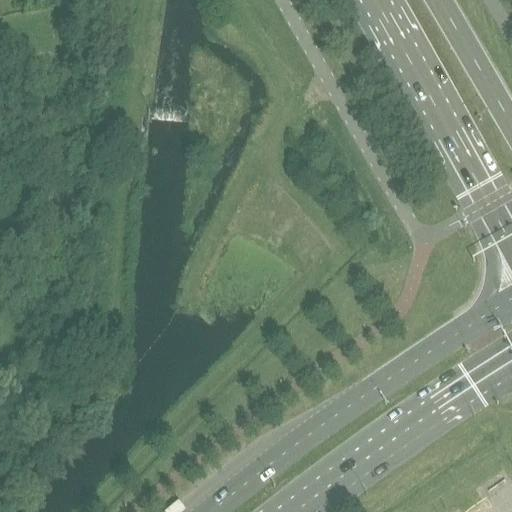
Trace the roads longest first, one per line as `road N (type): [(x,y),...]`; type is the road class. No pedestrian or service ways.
road 1 (secondary): [(511,296),(368,392),(212,511)]
road 2 (primary): [(371,0),(511,246)]
road 3 (unclassified): [(281,0),(426,239)]
road 4 (secondary): [(297,511),(511,360)]
road 5 (primary): [(511,125),(441,0)]
